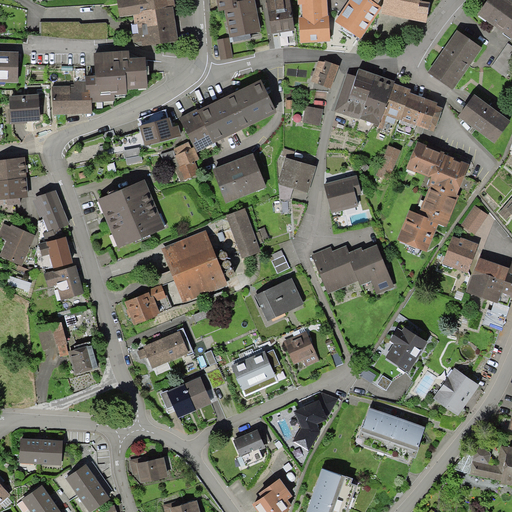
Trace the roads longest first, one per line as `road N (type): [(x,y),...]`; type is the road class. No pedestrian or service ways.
road 1 (residential): [(53,145),(124,379)]
road 2 (residential): [(303,246),(345,59)]
road 3 (residential): [(401,511),(487,408),(511,357)]
road 4 (residential): [(188,452),(217,429),(341,374),(357,378)]
road 5 (residential): [(193,74),(53,145)]
road 6 (residential): [(193,74),(274,54),(345,59)]
road 7 (residential): [(345,59),(409,61),(461,0)]
